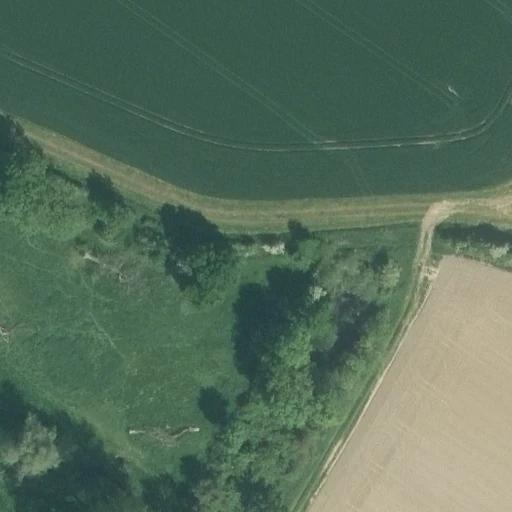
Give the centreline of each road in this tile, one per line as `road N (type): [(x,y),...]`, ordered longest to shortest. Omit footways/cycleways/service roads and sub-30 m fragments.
road 1 (track): [(0,125),(207,210),(265,216),(433,206)]
road 2 (track): [(289,511),(419,278),(433,206)]
